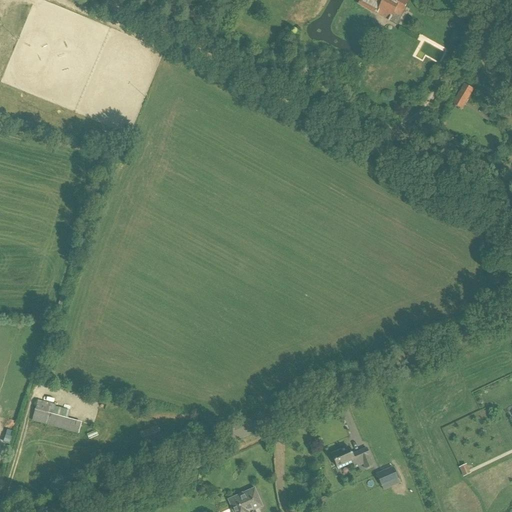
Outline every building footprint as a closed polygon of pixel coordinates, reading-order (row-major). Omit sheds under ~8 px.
[(360,0),(361,0),(359,5),(395,24),(408,0),(360,0)] [(462,110),(474,89),(464,84),(453,104),(462,110)] [(78,432),(81,423),(53,416),(55,406),(37,401),(32,420),(78,432)] [(143,443),(151,440),(160,437),(157,427),(140,433),(143,443)] [(351,454),(348,447),(331,455),(336,467),(338,470),(352,463),(352,464),(361,460),(364,469),(373,465),(366,448),(351,454)] [(470,465),(464,468),(468,476),(474,473),(470,465)] [(398,479),(392,467),(375,474),(381,487),(382,486),(383,490),(399,483),(398,480),(398,479)] [(232,511),(250,511),(262,507),(254,488),(228,500),(232,511)]
